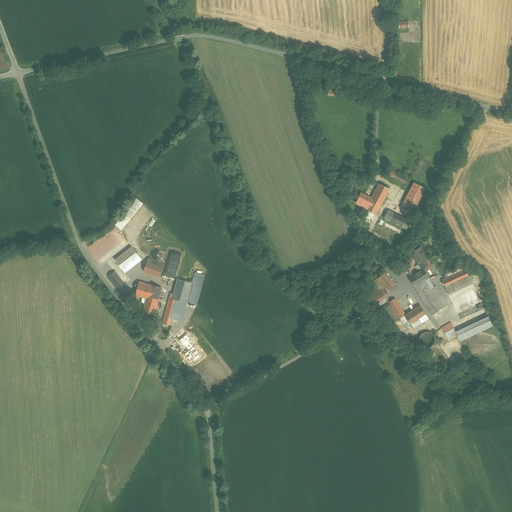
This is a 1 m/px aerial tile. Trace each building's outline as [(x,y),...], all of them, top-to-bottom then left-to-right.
[(391,171),(389,175),(405,184),(408,180),(391,171)] [(427,188),(414,181),(401,205),(414,212),(427,188)] [(378,213),(389,189),(378,183),(371,197),(361,192),(356,203),(378,213)] [(123,231),(143,203),(136,198),(115,226),(123,231)] [(411,221),(388,209),(383,218),(407,230),(411,221)] [(142,260),(131,246),(115,259),(126,273),(142,260)] [(429,263),(420,247),(412,251),(420,268),(429,263)] [(148,256),(143,272),(158,277),(164,262),(148,256)] [(466,268),(442,279),(448,294),(472,283),(466,268)] [(423,269),(408,278),(412,286),(428,276),(423,269)] [(114,270),(107,275),(124,297),(131,292),(114,270)] [(205,275),(195,272),(192,283),(187,303),(196,305),(205,275)] [(431,277),(414,287),(432,316),(448,306),(431,277)] [(177,279),(172,299),(187,303),(192,283),(177,279)] [(162,287),(138,281),(135,295),(146,298),(142,312),(156,315),(162,287)] [(399,315),(405,312),(394,294),(388,298),(399,315)] [(172,299),(169,298),(164,316),(172,319),(181,321),(187,303),(172,299)] [(410,323),(426,313),(421,304),(404,314),(410,323)] [(458,315),(461,322),(487,311),(484,304),(458,315)] [(162,323),(170,325),(172,319),(164,316),(162,323)] [(489,316),(457,331),(462,341),(494,326),(489,316)] [(458,335),(451,322),(440,327),(447,340),(458,335)] [(431,343),(431,333),(421,334),(422,344),(431,343)]
